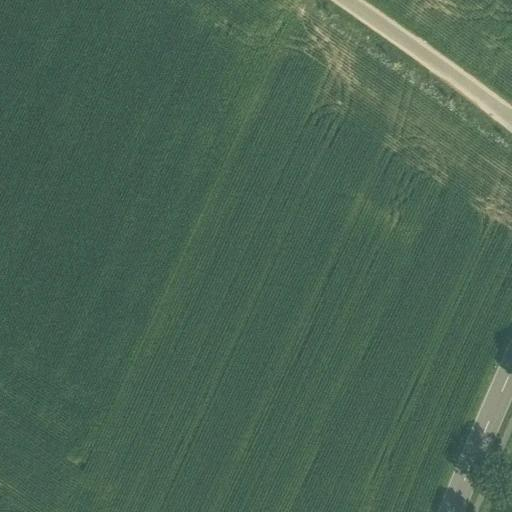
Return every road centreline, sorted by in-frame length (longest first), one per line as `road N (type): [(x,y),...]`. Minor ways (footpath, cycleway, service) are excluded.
road 1 (unclassified): [(326,0),(511,131)]
road 2 (tertiary): [(511,368),(451,511)]
